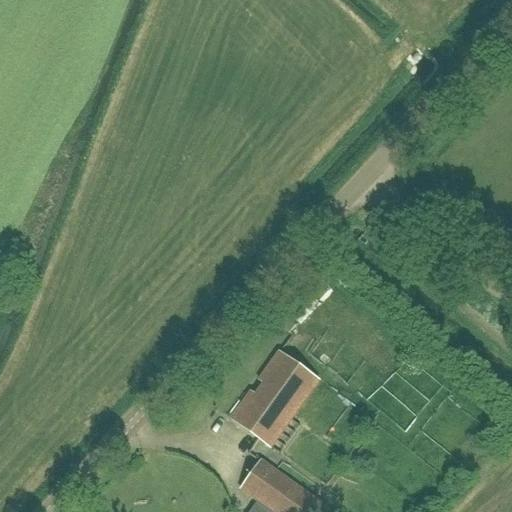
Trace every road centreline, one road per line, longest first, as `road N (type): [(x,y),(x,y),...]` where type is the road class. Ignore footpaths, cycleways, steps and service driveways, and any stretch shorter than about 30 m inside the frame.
road 1 (unclassified): [(47,511),(363,182)]
road 2 (unclassified): [(511,23),(363,182)]
road 3 (unclassified): [(511,302),(363,182)]
